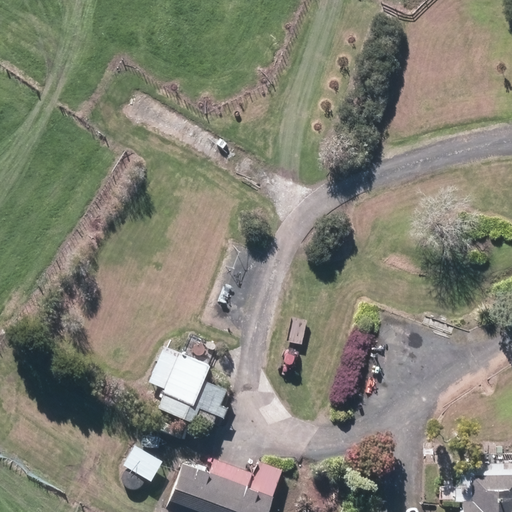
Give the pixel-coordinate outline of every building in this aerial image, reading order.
[(165,384),(158,400),(213,423),(229,384),(208,375),(214,361),(167,340),(151,378),(165,384)] [(156,426),(153,446),(193,452),(196,433),(156,426)] [(138,445),(127,462),(151,477),(162,460),(138,445)] [(511,511),(511,458),(462,458),(461,511),(511,511)] [(186,462),(168,503),(188,511),(270,511),(275,500),(186,462)]
